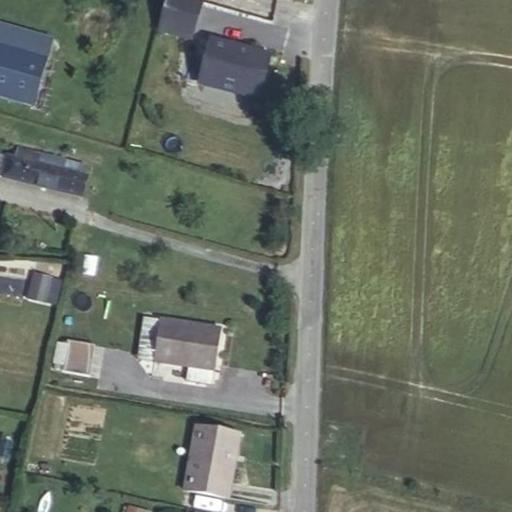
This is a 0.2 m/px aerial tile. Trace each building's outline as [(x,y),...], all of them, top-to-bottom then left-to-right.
[(194,44),(205,0),(167,0),(158,35),(194,44)] [(0,101),(38,112),(58,41),(0,24),(0,101)] [(218,50),(206,89),(257,106),(271,68),(218,50)] [(29,164),(9,159),(3,182),(76,200),(86,164),(34,150),(29,164)] [(0,181),(3,182),(9,159),(0,156),(0,181)] [(37,294),(30,317),(47,322),(53,298),(37,294)] [(64,301),(53,298),(47,322),(58,324),(64,301)] [(228,338),(169,329),(162,372),(221,382),(228,338)] [(100,355),(70,350),(65,379),(95,384),(100,355)] [(240,445),(199,435),(185,494),(227,503),(240,445)]
